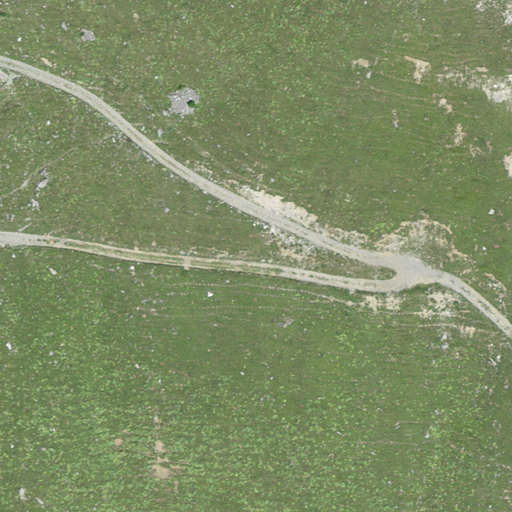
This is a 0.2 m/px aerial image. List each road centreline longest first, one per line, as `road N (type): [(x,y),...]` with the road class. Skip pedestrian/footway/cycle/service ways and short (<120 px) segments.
road 1 (track): [(0,60),(95,99),(220,192),(340,244),(400,260),(402,271),(395,282),(375,283),(0,237)]
road 2 (track): [(511,332),(458,279),(402,271)]
